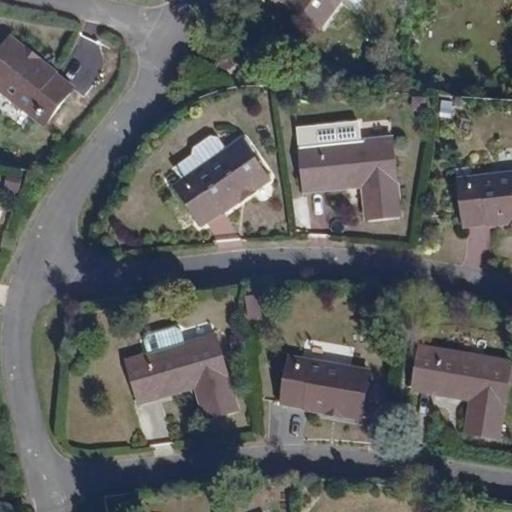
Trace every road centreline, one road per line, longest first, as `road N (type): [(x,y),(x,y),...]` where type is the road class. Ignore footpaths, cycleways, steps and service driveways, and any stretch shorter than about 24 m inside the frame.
road 1 (residential): [(27,295),(285,280),(511,301)]
road 2 (residential): [(52,492),(299,471),(511,488)]
road 3 (residential): [(175,36),(120,159),(27,295)]
road 4 (residential): [(27,295),(20,359),(52,492)]
road 5 (residential): [(175,36),(53,0)]
